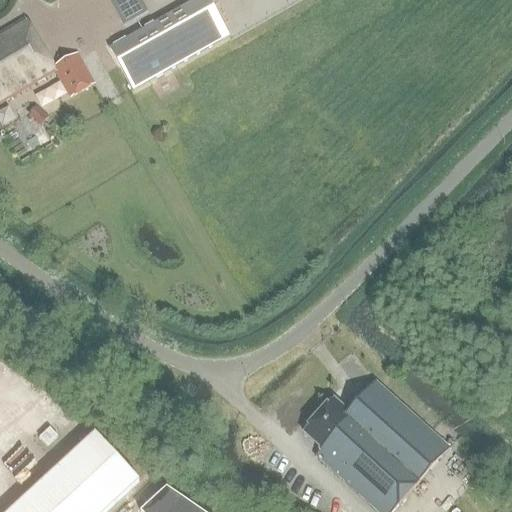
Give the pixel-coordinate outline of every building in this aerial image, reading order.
[(195,0),(109,49),(134,92),(186,63),(220,44),(195,0)] [(0,106),(55,73),(70,98),(95,84),(76,54),(53,68),(24,20),(0,34),(0,106)] [(41,128),(48,119),(34,108),(27,117),(41,128)] [(314,459),(373,511),(394,511),(449,451),(375,384),(348,414),(333,400),(327,407),(325,405),(305,428),(307,429),(301,436),(319,452),(314,459)] [(50,430),(39,440),(47,448),(57,438),(50,430)] [(107,511),(139,483),(96,436),(12,511),(107,511)] [(142,511),(197,511),(166,490),(142,511)]
